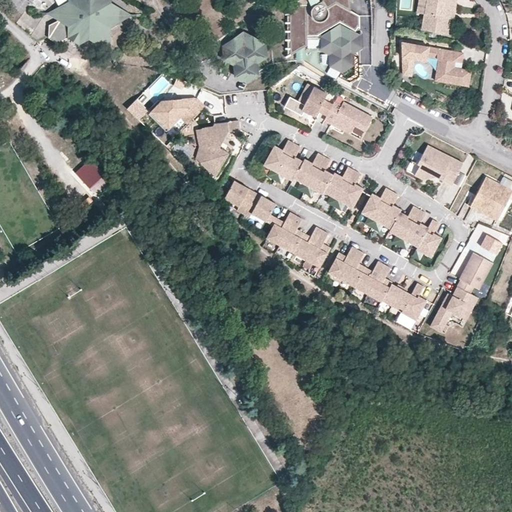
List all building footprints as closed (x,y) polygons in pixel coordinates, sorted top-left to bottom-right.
[(64,20),(57,31),(69,37),(71,35),(80,41),(88,37),(109,50),(111,49),(111,36),(109,36),(109,25),(119,20),(119,9),(110,3),(109,0),(61,0),(61,1),(64,6),(53,11),(53,14),(64,20)] [(307,46),(307,41),(307,37),(318,37),(318,36),(320,35),(340,23),(352,30),(354,26),(360,29),(360,16),(351,12),(345,9),(344,6),(350,2),(349,0),(298,0),(296,1),(297,6),(289,6),(290,55),(307,46)] [(427,0),(422,30),(448,35),(451,19),(453,5),(456,5),(457,0),(434,0),(434,2),(427,0)] [(129,15),(119,9),(119,20),(129,15)] [(330,64),(340,69),(350,63),(350,52),(360,47),(359,36),(340,24),(320,36),(320,37),(320,40),(321,47),(330,53),(330,64)] [(69,37),(57,31),(55,35),(65,41),(69,37)] [(264,44),(244,35),(226,46),(227,58),(236,62),(237,73),(247,78),(255,73),(255,61),(265,56),(264,44)] [(416,45),(404,43),(403,68),(412,70),(414,60),(418,57),(427,58),(427,57),(438,59),(438,64),(441,69),(436,73),(443,83),(448,79),(451,84),(468,87),(471,71),(461,69),(460,69),(456,72),(454,68),(455,62),(462,63),(464,53),(422,46),(421,46),(420,47),(419,47),(418,48),(416,45)] [(462,63),(455,62),(454,68),(456,72),(460,69),(461,69),(462,63)] [(412,70),(403,68),(402,75),(411,77),(412,70)] [(188,81),(179,77),(176,82),(185,86),(188,81)] [(329,93),(316,86),(304,109),(311,113),(320,110),(329,115),(335,104),(326,100),(329,93)] [(197,94),(186,96),(186,99),(179,99),(178,97),(166,98),(154,109),(171,126),(183,114),(189,121),(204,107),(208,103),(200,96),(197,94)] [(374,119),(345,102),(343,106),(336,102),(335,104),(329,115),(326,120),(333,124),(336,120),(354,130),(356,126),(367,132),(374,119)] [(171,126),(154,109),(152,111),(168,128),(171,126)] [(229,120),(217,121),(215,125),(203,128),(210,145),(201,160),(216,174),(230,151),(226,149),(220,145),(229,129),(241,128),(241,119),(240,119),(229,120)] [(354,130),(336,120),(333,124),(352,134),(354,130)] [(210,145),(203,128),(198,130),(203,146),(197,156),(201,160),(210,145)] [(279,171),(296,142),(290,139),(284,148),(283,150),(280,149),(282,147),(276,144),(265,164),(272,168),(279,171)] [(297,155),(302,146),(296,142),(279,171),(285,175),(293,180),(295,177),(304,160),(300,157),(298,159),(296,157),(297,155)] [(430,144),(420,163),(422,164),(418,172),(426,176),(438,173),(447,178),(455,183),(465,164),(430,144)] [(325,156),(319,152),(314,162),(313,164),(310,162),(311,160),(306,157),(304,160),(295,177),(309,185),(325,156)] [(325,171),(326,169),(332,160),(325,156),(309,185),(323,193),(325,191),(335,174),(331,171),(329,170),(328,172),(325,171)] [(90,159),(75,173),(97,198),(112,184),(90,159)] [(420,163),(414,159),(408,169),(416,174),(418,172),(422,164),(420,163)] [(341,174),(336,171),(335,174),(325,191),(332,195),(339,199),(355,170),(349,167),(344,176),(343,178),(340,176),(341,174)] [(279,171),(272,168),(268,174),(275,178),(279,171)] [(358,187),(355,185),(356,183),(362,174),(355,170),(339,199),(346,203),(353,207),(364,188),(361,186),(359,185),(358,187)] [(285,175),(279,171),(275,178),(282,182),(285,175)] [(426,176),(418,172),(416,174),(425,179),(438,177),(445,181),(447,178),(438,173),(426,176)] [(250,187),(234,178),(224,195),(239,204),(237,208),(243,212),(254,194),(253,194),(248,191),(250,187)] [(511,195),(511,192),(486,179),(473,204),(490,214),(488,217),(497,222),(511,195)] [(309,185),(302,181),(298,188),(305,191),(309,185)] [(316,189),(309,185),(305,191),(312,196),(316,189)] [(393,192),(387,188),(381,198),(380,200),(377,198),(379,196),(373,193),(362,212),(370,217),(376,220),(393,192)] [(399,196),(393,192),(376,220),(383,224),(391,229),(400,212),(401,212),(402,209),(396,206),(395,208),(393,207),(394,205),(399,196)] [(273,201),(261,194),(259,197),(254,194),(243,212),(250,215),(252,211),(273,224),(277,216),(275,215),(268,211),(273,201)] [(339,199),(332,195),(329,202),(335,206),(339,199)] [(342,210),(346,203),(339,199),(335,206),(342,210)] [(490,214),(473,204),(470,203),(468,206),(488,217),(490,214)] [(407,218),(405,217),(406,215),(401,212),(400,212),(391,229),(389,231),(397,235),(403,239),(420,210),(414,207),(409,216),(407,218)] [(429,228),(424,225),(423,227),(420,225),(421,223),(427,214),(420,210),(403,239),(417,247),(429,228)] [(282,221),(283,219),(277,216),(273,224),(266,236),(280,244),(296,214),(290,211),(285,221),(284,222),(282,221)] [(298,230),(296,229),(297,228),(302,218),(296,214),(280,244),(293,251),(304,232),(299,229),(298,230)] [(376,220),(370,217),(366,223),(372,227),(376,220)] [(383,224),(376,220),(372,227),(379,231),(383,224)] [(444,240),(437,235),(436,237),(433,235),(434,233),(440,224),(433,220),(433,221),(429,228),(417,247),(416,249),(423,253),(433,259),(444,240)] [(317,226),(311,236),(311,237),(308,236),(309,235),(304,232),(293,251),(306,259),(323,230),(317,226)] [(324,245),(322,244),(329,233),(323,230),(306,259),(319,267),(330,247),(325,244),(324,245)] [(480,245),(496,255),(502,244),(486,234),(480,245)] [(399,246),(403,239),(397,235),(393,242),(399,246)] [(410,243),(403,239),(399,246),(406,250),(410,243)] [(344,255),(339,252),(328,272),(341,279),(358,250),(352,246),(346,256),(345,257),(343,256),(344,255)] [(423,253),(416,249),(412,256),(419,260),(423,253)] [(354,287),(366,267),(361,265),(360,266),(358,265),(359,263),(364,253),(358,250),(341,279),(354,287)] [(493,265),(474,255),(465,269),(467,270),(465,273),(464,273),(459,281),(460,282),(457,288),(470,295),(473,289),(478,291),(493,265)] [(384,265),(378,261),(372,271),(371,272),(369,271),(370,270),(366,267),(354,287),(367,294),(384,265)] [(386,281),(384,280),(390,268),(384,265),(367,294),(381,302),(381,301),(391,284),(392,283),(387,280),(386,281)] [(341,279),(328,272),(326,275),(339,283),(341,279)] [(391,306),(401,289),(396,287),(391,284),(381,301),(391,306)] [(424,288),(417,284),(410,295),(401,312),(400,313),(415,321),(426,302),(420,298),(419,300),(417,298),(418,297),(424,288)] [(476,299),(457,288),(452,297),(447,295),(444,300),(446,301),(444,305),(442,304),(429,328),(440,334),(451,314),(465,322),(475,305),(473,304),(476,299)] [(410,295),(401,289),(391,306),(401,312),(410,295)]
